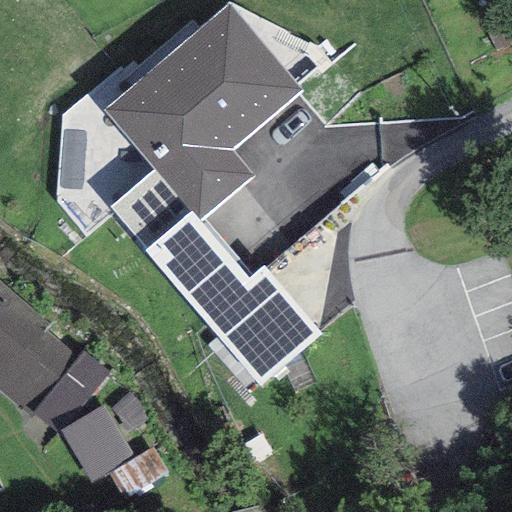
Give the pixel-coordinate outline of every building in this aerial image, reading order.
[(199,223),(253,177),(230,151),(301,91),(227,6),(103,111),(154,170),(199,223)] [(199,223),(154,170),(110,208),(146,250),(144,252),(259,386),(320,334),(262,267),(248,280),(199,223)] [(48,325),(0,284),(0,392),(31,418),(33,416),(56,435),(107,374),(81,352),(76,358),(44,330),(48,325)] [(102,408),(60,432),(90,484),(107,474),(133,459),(102,408)] [(151,448),(133,459),(107,474),(123,501),(167,475),(151,448)]
